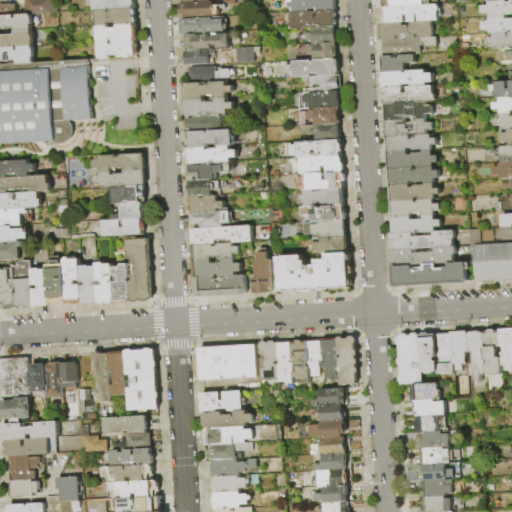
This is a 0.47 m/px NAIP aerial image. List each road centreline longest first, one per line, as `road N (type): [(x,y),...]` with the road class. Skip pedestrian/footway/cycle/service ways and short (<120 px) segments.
road 1 (residential): [(356,0),(386,511)]
road 2 (residential): [(511,304),(0,334)]
road 3 (residential): [(156,0),(185,511)]
